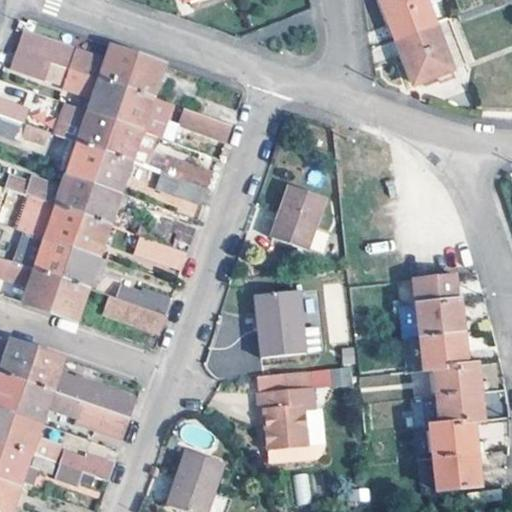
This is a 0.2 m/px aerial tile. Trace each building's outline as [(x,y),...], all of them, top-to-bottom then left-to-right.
[(384,0),(396,36),(434,22),(430,8),(447,1),(446,0),(384,0)] [(452,16),(447,1),(430,8),(434,22),(452,16)] [(434,22),(396,36),(412,83),(451,71),(434,22)] [(22,33),(17,52),(70,70),(74,58),(55,52),(56,45),(22,33)] [(76,52),(56,45),(55,52),(74,58),(76,52)] [(125,89),(136,56),(110,47),(105,63),(76,52),(74,58),(70,70),(125,89)] [(70,70),(17,52),(10,70),(46,82),(48,80),(60,84),(59,89),(92,100),(88,112),(114,121),(125,89),(70,70)] [(125,89),(153,99),(164,66),(136,56),(125,89)] [(153,99),(125,89),(114,121),(155,135),(161,137),(173,105),(153,99)] [(0,116),(17,123),(22,106),(0,99),(0,116)] [(56,137),(77,144),(103,153),(114,121),(88,112),(67,105),(56,137)] [(178,127),(226,143),(232,127),(184,109),(178,127)] [(55,136),(17,123),(0,116),(0,136),(23,145),(47,154),(55,136)] [(155,135),(114,121),(103,153),(130,162),(136,146),(149,151),(155,135)] [(103,153),(77,144),(66,176),(92,185),(103,153)] [(47,154),(23,145),(21,151),(45,159),(47,154)] [(149,151),(136,146),(130,162),(162,174),(168,158),(149,151)] [(92,185),(119,194),(130,162),(103,153),(92,185)] [(168,158),(162,174),(210,190),(215,174),(168,158)] [(210,190),(162,174),(156,191),(204,208),(210,190)] [(92,185),(66,176),(61,189),(34,179),(32,186),(28,197),(56,206),(82,215),(92,185)] [(6,189),(28,197),(32,186),(10,178),(6,189)] [(119,194),(92,185),(82,215),(109,225),(119,194)] [(325,199),(290,187),(270,239),(306,252),(325,199)] [(28,197),(6,189),(1,203),(22,212),(28,197)] [(71,248),(82,215),(56,206),(44,239),(71,248)] [(148,214),(141,236),(188,253),(196,231),(148,214)] [(71,248),(97,258),(109,225),(82,215),(71,248)] [(71,248),(44,239),(23,232),(13,264),(60,280),(71,248)] [(181,275),(188,253),(141,236),(133,258),(181,275)] [(71,248),(60,280),(87,289),(90,280),(98,283),(104,265),(96,263),(97,258),(71,248)] [(13,264),(0,259),(0,277),(28,287),(22,303),(49,312),(60,280),(13,264)] [(422,307),(458,303),(455,279),(419,284),(419,288),(422,307)] [(75,322),(87,289),(60,280),(49,312),(75,322)] [(123,287),(117,300),(164,316),(170,299),(142,289),(141,293),(123,287)] [(422,307),(419,288),(399,291),(401,310),(404,309),(422,307)] [(164,316),(117,300),(109,297),(103,313),(160,334),(166,317),(164,316)] [(303,360),(299,297),(253,300),(257,363),(303,360)] [(426,338),(470,333),(467,302),(458,303),(422,307),(404,309),(408,341),(426,338)] [(470,333),(426,338),(430,372),(474,366),(470,333)] [(430,372),(426,338),(408,341),(404,341),(409,374),(414,374),(430,372)] [(0,374),(24,383),(35,350),(9,341),(3,359),(1,363),(0,362),(0,374)] [(35,350),(24,383),(131,419),(137,400),(59,371),(62,360),(35,350)] [(417,400),(426,399),(485,392),(482,365),(474,366),(430,372),(414,374),(417,400)] [(24,383),(0,374),(0,409),(13,414),(24,383)] [(348,388),(347,374),(329,376),(331,390),(348,388)] [(313,414),(311,393),(308,393),(307,376),(258,380),(260,397),(258,398),(259,415),(263,415),(268,467),(317,463),(323,457),(325,448),(305,449),(301,415),(313,414)] [(24,383),(13,414),(40,424),(46,407),(76,417),(74,424),(123,441),(131,419),(24,383)] [(485,392),(426,399),(430,429),(436,428),(481,423),(489,422),(485,392)] [(412,401),(415,431),(430,429),(426,399),(417,400),(412,401)] [(0,445),(2,446),(13,414),(0,409),(0,445)] [(325,448),(321,413),(313,414),(301,415),(305,449),(325,448)] [(35,440),(40,424),(13,414),(2,446),(29,455),(54,464),(59,448),(35,440)] [(481,423),(436,428),(440,459),(484,455),(481,423)] [(430,429),(415,431),(419,462),(440,459),(436,428),(430,429)] [(25,468),(29,455),(2,446),(0,451),(0,479),(19,486),(20,482),(29,485),(35,471),(25,468)] [(221,465),(186,453),(166,508),(177,511),(222,511),(224,506),(207,501),(221,465)] [(64,455),(60,466),(80,473),(109,483),(115,466),(86,457),(84,463),(64,455)] [(484,455),(440,459),(443,493),(487,488),(484,455)] [(80,473),(60,466),(55,479),(76,486),(80,473)] [(312,502),(306,472),(292,475),(298,504),(312,502)] [(0,479),(0,511),(9,511),(11,507),(18,509),(23,496),(16,494),(19,486),(0,479)]
